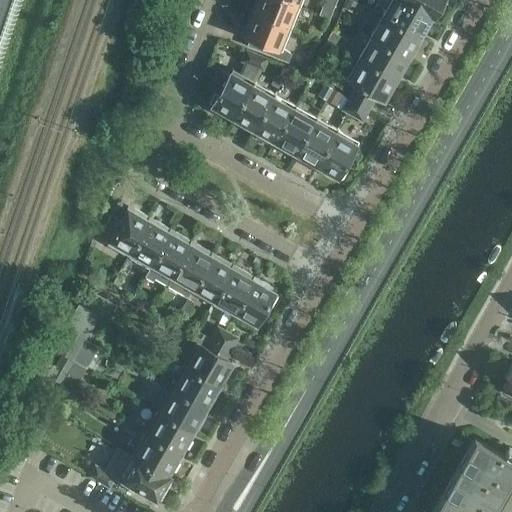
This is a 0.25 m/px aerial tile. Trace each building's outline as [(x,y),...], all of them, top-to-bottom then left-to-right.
[(0,0),(0,59),(20,0),(0,0)] [(287,0),(259,0),(254,13),(288,26),(297,4),(287,0)] [(384,15),(386,16),(387,17),(422,37),(435,15),(407,0),(397,0),(393,9),(389,6),(384,15)] [(407,0),(435,15),(436,16),(445,0),(407,0)] [(333,9),(323,4),(319,14),(329,18),(333,9)] [(245,35),(249,37),(246,45),(287,61),(291,53),(280,46),(288,26),(254,13),(245,35)] [(372,36),(376,38),(410,58),(422,37),(387,17),(380,29),(377,27),(372,36)] [(321,31),(310,27),(306,35),(318,40),(321,31)] [(327,40),(338,46),(343,36),(332,31),(327,40)] [(365,47),(360,56),(364,58),(399,78),(410,58),(376,38),(369,50),(365,47)] [(234,116),(253,83),(256,79),(261,67),(263,68),(267,57),(246,49),(242,60),(244,61),(239,75),(232,71),(213,104),(234,116)] [(358,84),(350,98),(370,110),(378,96),(386,100),(399,78),(364,58),(356,72),(353,69),(348,78),(358,84)] [(275,74),(270,83),(277,88),(283,78),(275,74)] [(253,83),(234,116),(256,129),(275,96),(277,92),(268,86),(265,91),(253,83)] [(334,104),(340,93),(332,88),(325,100),(334,104)] [(320,110),(326,99),(319,95),(313,106),(320,110)] [(275,96),(256,129),(276,141),(295,108),(297,104),(289,99),(286,103),(275,96)] [(370,110),(350,98),(344,109),(364,121),(370,110)] [(295,108),(276,141),(297,153),(316,120),(318,116),(309,110),(307,115),(295,108)] [(316,120),(297,153),(317,165),(339,127),(331,123),(329,127),(316,120)] [(339,127),(317,165),(339,177),(358,144),(345,137),(347,132),(339,127)] [(119,244),(131,251),(150,219),(129,207),(122,220),(112,214),(100,233),(110,239),(109,242),(118,247),(119,244)] [(150,219),(131,251),(130,254),(139,259),(140,257),(152,263),(171,231),(150,219)] [(152,263),(145,276),(152,280),(153,277),(166,284),(171,274),(174,276),(192,243),(171,231),(152,263)] [(192,243),(174,276),(172,279),(180,283),(182,281),(194,287),(212,255),(192,243)] [(212,255),(194,287),(192,290),(201,295),(202,292),(214,299),(233,267),(212,255)] [(233,267),(214,299),(213,302),(221,307),(223,304),(235,311),(233,314),(234,314),(254,279),(233,267)] [(254,279),(234,314),(243,319),(244,317),(257,324),(276,291),(254,279)] [(120,285),(113,281),(109,288),(116,291),(120,285)] [(166,302),(173,290),(166,286),(159,297),(166,302)] [(146,298),(135,292),(131,299),(141,305),(146,298)] [(187,298),(181,308),(188,313),(194,302),(187,298)] [(78,323),(66,319),(63,327),(75,331),(78,323)] [(239,337),(219,326),(213,336),(233,348),(239,337)] [(213,337),(204,332),(198,342),(207,347),(213,337)] [(196,353),(188,367),(219,386),(233,362),(227,358),(233,348),(213,336),(213,337),(207,347),(198,342),(198,341),(192,351),(196,353)] [(162,352),(157,361),(182,375),(174,389),(206,408),(219,386),(188,367),(184,365),(162,352)] [(71,363),(59,357),(48,377),(60,383),(71,363)] [(511,369),(501,389),(511,395),(511,369)] [(162,382),(152,377),(148,384),(158,390),(162,382)] [(169,398),(161,411),(193,430),(206,408),(174,389),(171,387),(166,396),(169,398)] [(150,405),(138,399),(134,406),(146,412),(150,405)] [(156,420),(149,434),(180,453),(193,430),(161,411),(159,410),(154,419),(156,420)] [(123,429),(133,435),(137,428),(127,422),(113,415),(108,423),(122,431),(123,429)] [(144,443),(136,456),(167,476),(180,453),(149,434),(146,432),(141,442),(144,443)] [(492,511),(511,478),(511,460),(473,439),(431,511),(492,511)] [(167,476),(136,456),(128,470),(125,468),(119,478),(156,500),(169,477),(167,476)] [(95,464),(89,475),(109,486),(115,475),(95,464)]
